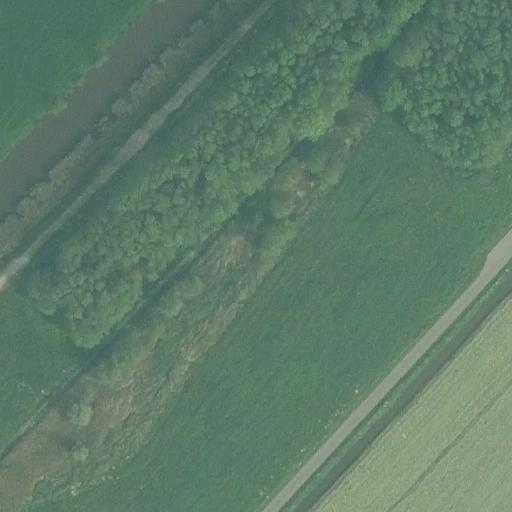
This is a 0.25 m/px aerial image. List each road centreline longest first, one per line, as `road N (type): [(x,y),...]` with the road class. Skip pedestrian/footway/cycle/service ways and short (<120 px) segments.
road 1 (unknown): [(0,284),(276,0)]
road 2 (unclassified): [(270,511),(511,249)]
